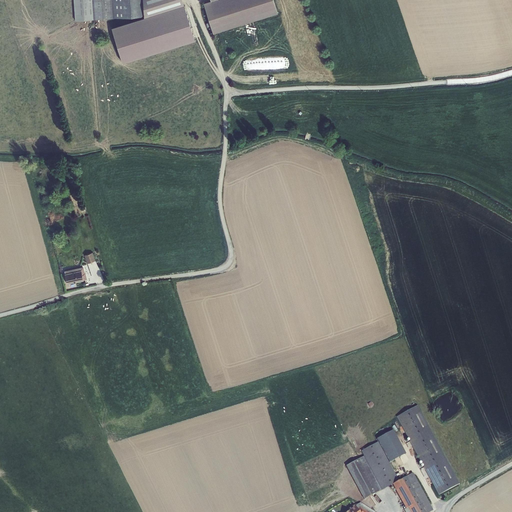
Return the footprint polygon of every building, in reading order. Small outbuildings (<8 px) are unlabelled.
[(73,0),(75,20),(91,18),(89,0),(73,0)] [(89,0),(91,18),(93,18),(93,19),(144,15),(142,0),(89,0)] [(209,0),(203,2),(209,21),(216,19),(218,27),(275,6),(273,0),(209,0)] [(275,6),(218,27),(212,29),(213,33),(277,12),(275,6)] [(212,29),(218,27),(216,19),(209,21),(212,29)] [(84,254),(87,263),(95,260),(92,252),(91,252),(90,251),(84,253),(85,254),(84,254)] [(65,273),(81,269),(83,279),(85,279),(83,266),(65,270),(65,273)] [(65,273),(67,283),(83,279),(81,269),(65,273)] [(417,405),(396,417),(438,495),(459,483),(417,405)] [(377,439),(378,442),(389,463),(405,454),(393,431),(377,439)] [(429,511),(433,510),(413,473),(401,479),(398,481),(389,463),(378,442),(361,451),(364,456),(346,466),(363,499),(392,484),(405,509),(404,509),(404,511),(429,511)] [(354,506),(358,511),(375,511),(360,502),(354,506)]
